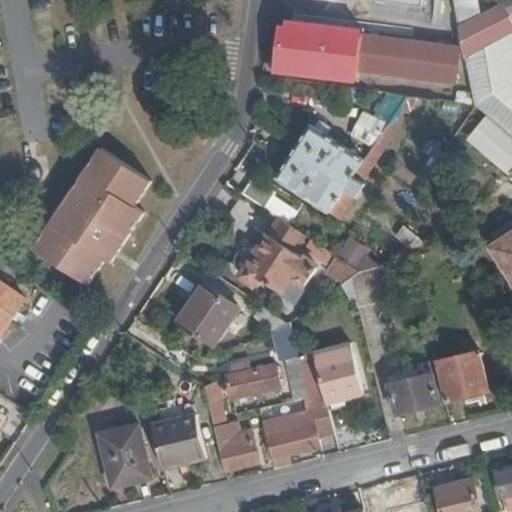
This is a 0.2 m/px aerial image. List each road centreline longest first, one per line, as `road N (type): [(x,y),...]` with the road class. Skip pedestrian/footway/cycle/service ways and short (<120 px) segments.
road 1 (residential): [(252,41),(240,128),(0,501)]
road 2 (residential): [(511,432),(184,511)]
road 3 (residential): [(11,0),(24,78),(252,41)]
